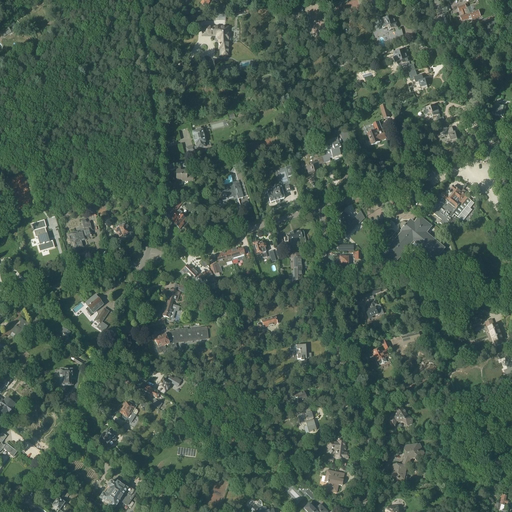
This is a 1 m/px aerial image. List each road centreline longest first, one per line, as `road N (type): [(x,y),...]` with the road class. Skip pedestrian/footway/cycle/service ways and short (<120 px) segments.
road 1 (unclassified): [(356,511),(364,439),(322,295),(313,210)]
road 2 (tertiary): [(13,511),(107,362),(144,260)]
road 3 (tertiary): [(144,260),(158,171),(134,0)]
road 4 (unclassified): [(313,210),(493,153)]
road 5 (unclassified): [(144,260),(313,210)]
road 6 (unclassified): [(493,153),(432,0)]
road 7 (unclassified): [(0,305),(144,260)]
